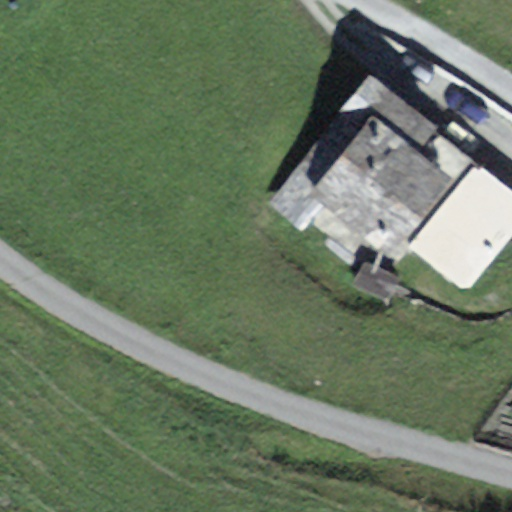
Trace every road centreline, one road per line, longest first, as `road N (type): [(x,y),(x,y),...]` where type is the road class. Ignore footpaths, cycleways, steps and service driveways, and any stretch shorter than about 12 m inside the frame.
road 1 (track): [(0,257),(112,327),(261,401),(511,472)]
road 2 (unclassified): [(383,0),(511,88)]
